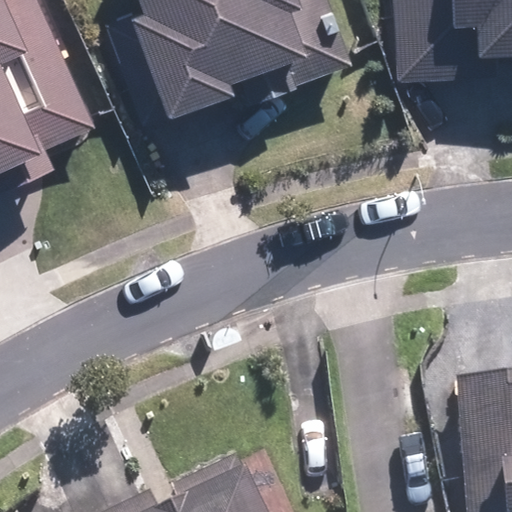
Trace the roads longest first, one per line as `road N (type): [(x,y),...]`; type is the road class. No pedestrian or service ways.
road 1 (residential): [(329,244),(95,336),(0,401)]
road 2 (residential): [(368,511),(329,244)]
road 3 (residential): [(511,217),(329,244)]
